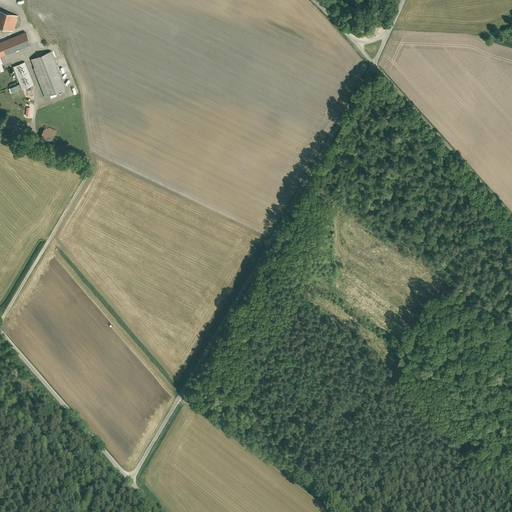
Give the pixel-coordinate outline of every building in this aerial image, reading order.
[(15,11),(0,7),(0,23),(11,27),(15,11)] [(26,32),(0,42),(0,53),(1,55),(31,44),(26,32)] [(53,48),(32,56),(46,94),(51,92),(57,90),(68,86),(53,48)] [(35,81),(26,59),(14,63),(23,86),(35,81)] [(20,87),(17,80),(13,82),(14,83),(9,85),(12,90),(20,87)] [(8,118),(6,117),(4,122),(3,124),(19,131),(22,124),(8,118)] [(44,125),(40,136),(52,141),(56,130),(44,125)]
